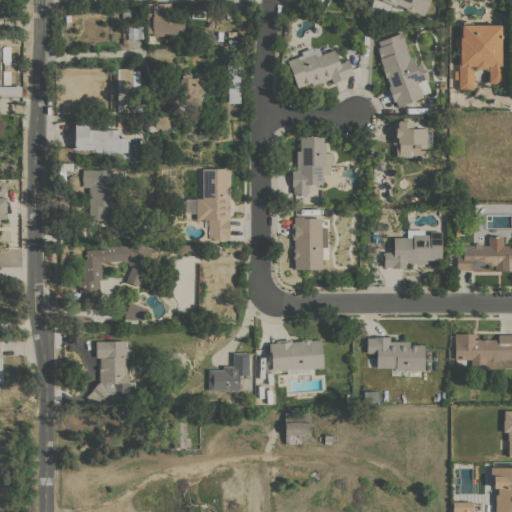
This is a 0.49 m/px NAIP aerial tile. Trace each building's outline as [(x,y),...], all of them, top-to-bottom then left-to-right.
[(429,0),(423,15),(414,11),(413,12),(405,9),(405,7),(396,4),(395,6),(381,0),(429,0)] [(152,35),(152,32),(146,32),(146,12),(153,12),(153,5),(166,5),(166,10),(174,10),(174,16),(184,16),(184,35),(152,35)] [(462,23),(462,22),(463,22),(467,21),(470,22),(472,23),(473,23),(473,25),(500,25),(500,63),(503,63),(503,82),(500,82),(500,83),(491,83),(491,82),(488,82),(488,65),(487,65),(487,68),(475,68),(475,65),(473,65),(473,88),(470,88),(470,89),(461,89),(461,88),(458,88),(458,79),(454,79),(454,70),(458,70),(458,63),(459,63),(459,48),(458,47),(456,45),(455,44),(455,41),(456,39),(457,38),(458,37),(461,37),(461,25),(463,25),(462,23)] [(144,38),(127,38),(127,26),(143,26),(144,38)] [(415,65),(421,63),(426,78),(425,78),(430,91),(422,94),(422,96),(410,101),(410,102),(397,107),(395,101),(393,101),(388,86),(389,86),(386,77),(385,77),(382,67),(379,58),(380,57),(377,49),(378,49),(377,47),(379,46),(377,41),(401,33),(401,34),(402,34),(404,40),(403,40),(409,57),(412,55),(413,59),(414,58),(416,63),(414,64),(415,65)] [(10,61),(18,61),(18,71),(10,71),(10,84),(2,84),(2,70),(3,70),(3,61),(2,61),(2,46),(10,46),(10,61)] [(287,60),(302,55),(300,51),(312,47),(313,50),(318,48),(320,54),(334,49),(339,63),(348,59),(353,73),(346,76),(347,77),(332,82),(330,78),(312,85),(311,82),(297,87),(287,60)] [(227,61),(239,61),(240,102),(228,103),(227,61)] [(117,68),(139,68),(139,91),(132,91),(132,111),(117,111),(117,110),(117,68)] [(184,105),(183,98),(176,99),(174,79),(181,78),(181,75),(190,74),(190,78),(199,77),(199,86),(202,86),(204,86),(204,91),(203,92),(200,93),(201,104),(184,105)] [(0,85),(21,85),(21,96),(0,96),(0,85)] [(146,118),(167,113),(170,127),(149,132),(146,118)] [(402,119),(412,119),(412,128),(426,128),(426,137),(425,137),(425,145),(427,145),(427,156),(395,157),(395,143),(392,143),(392,129),(393,129),(393,115),(402,115),(402,119)] [(74,123),(88,123),(88,129),(120,129),(120,137),(127,137),(127,151),(119,151),(119,153),(102,153),(102,152),(94,152),(94,149),(87,149),(74,149),(74,123)] [(296,150),(299,150),(299,136),(325,136),(325,152),(333,152),(333,160),(330,160),(330,174),(323,174),(323,184),(307,184),(307,193),(292,193),(292,186),(291,186),(291,170),(296,170),(296,150)] [(229,238),(219,238),(219,240),(213,240),(213,238),(207,238),(208,218),(195,218),(196,198),(202,198),(202,168),(229,168),(229,238)] [(88,187),(82,187),(82,169),(111,169),(111,171),(123,170),(124,189),(109,189),(109,205),(104,205),(104,219),(88,220),(88,219),(88,187)] [(322,269),(294,269),(294,258),(292,258),(292,249),(293,249),(293,239),(291,239),(291,223),(293,223),(293,216),(303,216),(303,217),(321,217),(321,227),(326,227),(327,247),(322,247),(322,269)] [(441,260),(426,259),(426,263),(406,263),(406,268),(391,268),(391,267),(383,267),(383,251),(393,252),(393,237),(406,237),(406,229),(424,229),(424,234),(429,234),(429,231),(441,231),(441,260)] [(511,270),(494,271),(494,265),(475,265),(475,270),(456,270),(456,255),(462,255),(462,245),(474,245),(474,236),(488,236),(502,236),(502,245),(511,245),(511,270)] [(141,245),(148,247),(146,254),(149,255),(138,285),(117,278),(124,259),(100,261),(100,266),(97,267),(100,297),(83,299),(83,298),(79,298),(77,279),(82,279),(81,263),(85,258),(85,250),(100,248),(100,246),(128,244),(129,241),(141,245)] [(174,245),(189,245),(189,250),(185,250),(185,252),(181,252),(181,254),(177,254),(177,252),(174,252),(174,245)] [(237,264),(236,271),(215,270),(214,275),(202,274),(203,262),(205,262),(205,260),(213,261),(213,263),(215,263),(215,262),(237,264)] [(147,308),(141,323),(122,316),(128,301),(147,308)] [(479,333),(479,339),(497,339),(497,334),(511,334),(511,349),(510,358),(511,358),(511,368),(481,368),(481,367),(470,367),(470,359),(454,359),(454,340),(454,333),(479,333)] [(424,370),(406,370),(406,369),(395,369),(395,367),(376,367),(376,352),(366,352),(366,338),(373,338),(373,336),(389,336),(389,341),(409,341),(409,344),(424,344),(424,370)] [(271,357),(269,357),(268,343),(275,342),(275,340),(291,339),(291,341),(300,341),(300,339),(310,338),(310,340),(321,339),(323,367),(311,368),(312,373),(286,374),(286,369),(272,370),(271,357)] [(125,340),(126,357),(124,357),(124,367),(126,367),(126,373),(128,373),(128,393),(106,394),(94,405),(84,397),(99,382),(98,365),(100,365),(100,357),(95,357),(95,341),(125,340)] [(208,389),(208,369),(222,369),(222,365),(232,365),(232,352),(248,352),(248,375),(239,375),(239,389),(208,389)] [(511,410),(511,457),(511,456),(508,456),(508,440),(507,440),(507,431),(502,431),(502,420),(503,420),(503,410),(511,410)] [(185,432),(187,432),(187,437),(189,437),(190,447),(185,447),(172,448),(172,446),(168,446),(168,440),(172,440),(172,422),(166,423),(166,412),(173,412),(173,414),(185,414),(185,432)] [(310,412),(310,443),(284,443),(284,412),(310,412)] [(323,434),(336,434),(337,444),(323,444),(323,434)] [(511,511),(494,511),(494,494),(497,494),(497,487),(492,487),(492,477),(490,477),(490,467),(511,467),(511,511)] [(472,501),(472,511),(452,511),(452,501),(472,501)]
